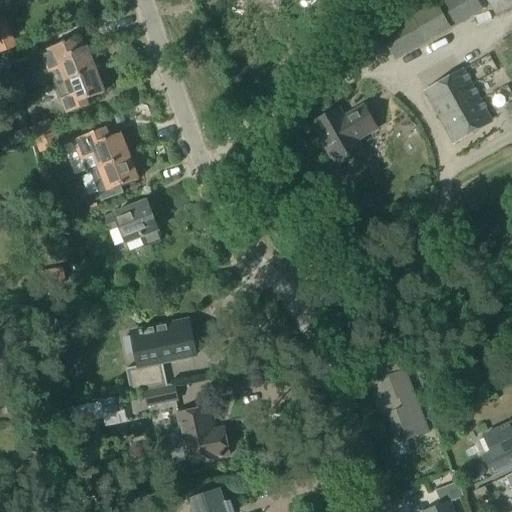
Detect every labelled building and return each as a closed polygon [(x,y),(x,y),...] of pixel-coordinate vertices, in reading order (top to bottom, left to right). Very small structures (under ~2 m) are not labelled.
[(483,10),(477,0),(437,0),(435,2),(449,28),(483,10)] [(511,0),(487,0),(496,17),(511,7),(511,0)] [(380,32),(394,56),(426,38),(413,14),(380,32)] [(0,53),(15,48),(4,18),(0,19),(0,53)] [(77,39),(40,54),(53,87),(56,86),(68,81),(94,71),(85,48),(82,50),(77,39)] [(501,55),(511,50),(508,41),(497,47),(501,55)] [(68,81),(56,86),(57,86),(68,114),(87,107),(85,101),(103,94),(94,71),(68,81)] [(454,144),(491,123),(463,72),(425,93),(454,144)] [(356,141),(376,130),(363,108),(344,119),(339,110),(312,125),(336,167),(363,152),(356,141)] [(406,137),(416,128),(407,119),(398,129),(406,137)] [(36,141),(54,134),(49,121),(31,128),(36,141)] [(99,132),(73,142),(80,161),(81,161),(86,174),(90,173),(129,158),(120,135),(108,140),(104,130),(99,132)] [(40,153),(59,146),(54,134),(36,141),(40,153)] [(137,181),(129,158),(90,173),(102,204),(123,196),(120,188),(137,181)] [(346,204),(327,215),(337,233),(356,222),(346,204)] [(160,243),(146,205),(114,217),(115,219),(102,224),(105,233),(119,228),(125,244),(139,239),(143,249),(160,243)] [(75,206),(58,213),(61,223),(79,217),(75,206)] [(88,214),(79,217),(83,227),(91,223),(88,214)] [(40,291),(66,286),(63,269),(37,274),(40,291)] [(167,388),(162,364),(196,357),(188,322),(132,334),(139,368),(126,370),(131,395),(151,391),(167,388)] [(429,433),(405,372),(412,369),(407,355),(372,368),(377,381),(367,385),(377,409),(385,406),(388,414),(387,414),(396,437),(393,439),(392,442),(393,445),(395,452),(397,455),(400,456),(403,456),(405,455),(408,453),(410,450),(409,447),(407,442),(429,433)] [(151,391),(154,408),(174,403),(171,387),(167,388),(151,391)] [(81,425),(124,416),(121,399),(78,408),(81,425)] [(212,432),(208,410),(178,416),(188,466),(229,457),(224,429),(212,432)] [(62,423),(72,421),(71,412),(60,414),(62,423)] [(493,477),(511,468),(511,456),(511,455),(511,424),(484,437),(492,454),(484,457),(493,477)] [(452,511),(450,504),(463,499),(458,483),(435,492),(441,507),(427,511),(452,511)] [(477,501),(488,496),(485,488),(473,493),(477,501)] [(227,511),(221,491),(189,501),(192,511),(227,511)]
